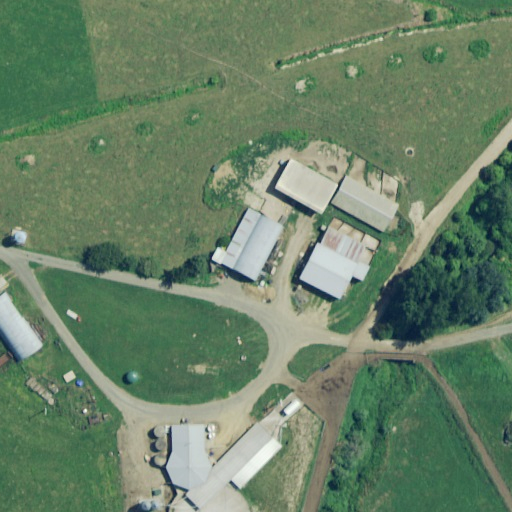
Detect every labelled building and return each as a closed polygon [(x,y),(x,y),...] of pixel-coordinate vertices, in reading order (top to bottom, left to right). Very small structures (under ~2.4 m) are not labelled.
[(334,186),(289,160),(272,189),(318,215),(334,186)] [(396,206),(345,178),(331,205),(382,233),(396,206)] [(281,228),(245,209),(217,263),(254,282),(281,228)] [(363,247),(357,244),(327,228),(317,246),(314,244),(296,279),(337,300),(349,277),(360,282),(367,268),(356,262),(363,247)] [(0,332),(19,361),(39,347),(2,292),(0,293),(0,332)] [(199,511),(270,438),(259,426),(255,423),(210,468),(214,471),(187,499),(199,511)] [(202,452),(201,425),(168,426),(169,455),(168,458),(166,462),(166,466),(166,469),(167,473),(168,476),(170,480),(172,482),(175,485),(178,487),(182,488),(186,488),(189,488),(193,488),(196,486),(200,484),(202,482),(205,479),(206,476),(208,472),(208,469),(208,465),(207,461),(206,458),(204,455),(202,452)]
